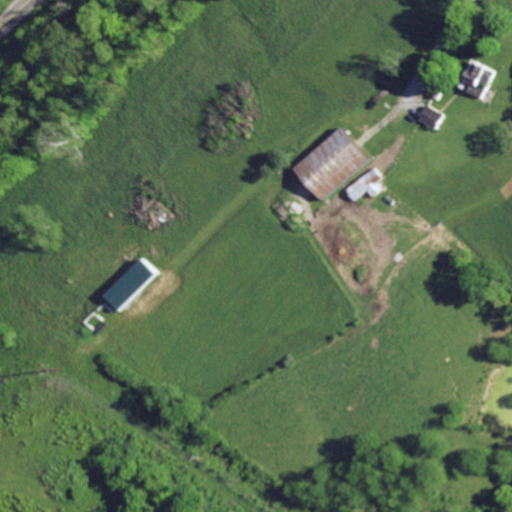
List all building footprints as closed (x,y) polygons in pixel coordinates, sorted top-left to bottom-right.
[(476,57),(466,79),(470,81),(465,90),(486,100),(500,69),(476,57)] [(428,103),(424,110),(418,120),(437,131),(447,115),(428,103)] [(345,125),(297,166),(324,198),(372,157),(359,141),(345,125)] [(373,168),(347,190),(355,200),(367,190),(373,197),(387,185),(373,168)] [(105,294),(120,310),(159,274),(144,258),(105,294)]
